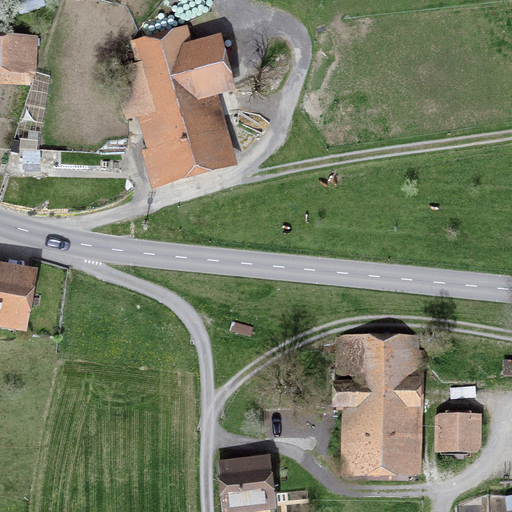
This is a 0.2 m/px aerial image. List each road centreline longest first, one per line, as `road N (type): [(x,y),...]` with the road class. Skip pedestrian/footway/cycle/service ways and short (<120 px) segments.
road 1 (tertiary): [(511,290),(199,261),(0,222)]
road 2 (track): [(37,234),(216,186),(511,138)]
road 3 (track): [(511,414),(467,479),(421,492),(336,492),(305,456),(277,444),(205,437)]
road 4 (track): [(301,341),(354,323),(402,320),(511,335)]
road 5 (track): [(175,303),(223,325),(301,341)]
road 6 (track): [(205,414),(301,341)]
